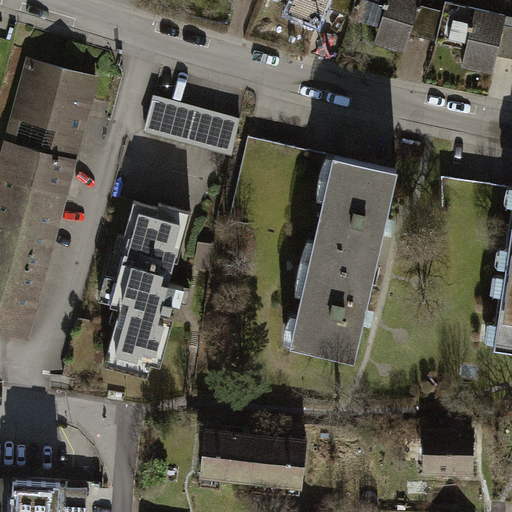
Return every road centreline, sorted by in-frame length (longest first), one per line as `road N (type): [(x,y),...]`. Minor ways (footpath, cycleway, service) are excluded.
road 1 (residential): [(511,126),(144,40),(22,0)]
road 2 (residential): [(30,409),(64,407),(101,418),(123,471),(121,511)]
